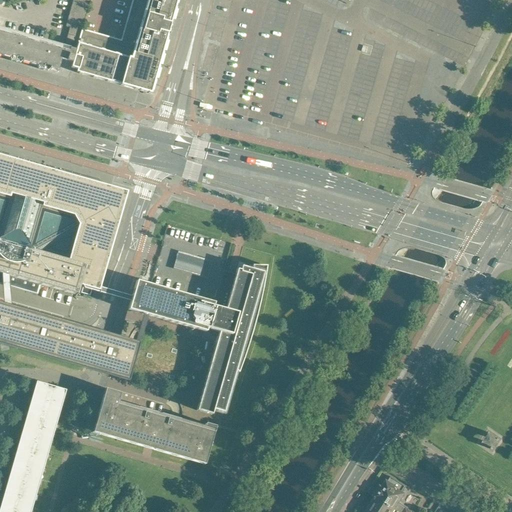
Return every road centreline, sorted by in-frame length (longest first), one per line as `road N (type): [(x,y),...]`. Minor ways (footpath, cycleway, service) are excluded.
road 1 (tertiary): [(495,231),(164,139)]
road 2 (tertiary): [(156,162),(482,252)]
road 3 (secondary): [(482,252),(325,511)]
road 4 (secondary): [(389,427),(498,256)]
road 5 (tertiary): [(164,139),(0,93)]
road 6 (tertiary): [(0,119),(156,162)]
road 7 (unclassified): [(164,139),(202,0)]
road 8 (residential): [(511,510),(400,434)]
